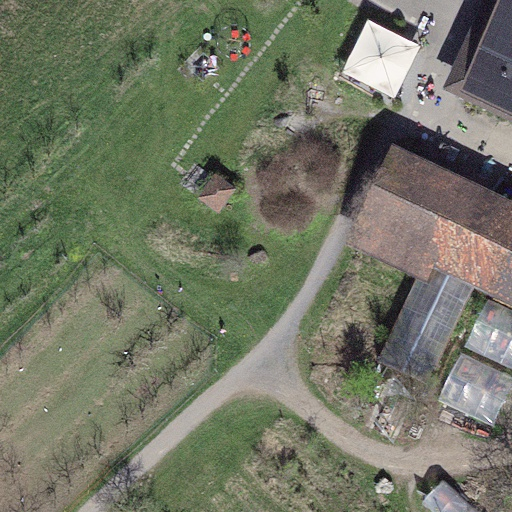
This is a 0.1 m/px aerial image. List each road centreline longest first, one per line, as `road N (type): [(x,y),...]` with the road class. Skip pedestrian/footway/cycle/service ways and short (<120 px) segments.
road 1 (track): [(406,113),(316,283),(258,363),(96,511)]
road 2 (track): [(511,454),(387,456),(323,425),(258,363)]
